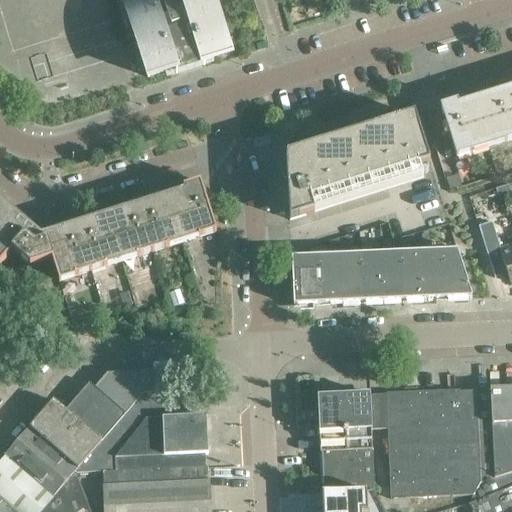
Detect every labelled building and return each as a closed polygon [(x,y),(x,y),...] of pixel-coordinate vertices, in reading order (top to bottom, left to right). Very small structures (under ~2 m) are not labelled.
[(122,0),(147,77),(228,51),(212,0),(122,0)] [(455,101),(440,106),(456,157),(511,139),(511,93),(458,110),(455,101)] [(296,165),(286,168),(289,221),(387,190),(410,183),(423,179),(422,178),(421,173),(419,167),(429,164),(414,116),(399,120),(395,122),(380,126),(375,128),(360,133),(355,134),(340,139),(335,140),(320,145),(315,147),(293,154),(296,165)] [(458,175),(446,179),(449,190),(461,187),(458,175)] [(0,264),(11,252),(29,268),(51,261),(58,284),(215,234),(198,183),(182,189),(185,197),(34,246),(24,237),(27,233),(0,209),(0,264)] [(508,185),(501,187),(505,199),(511,197),(508,185)] [(505,199),(501,187),(495,189),(499,201),(505,199)] [(509,283),(511,282),(511,245),(500,249),(494,230),(480,235),(491,268),(503,264),(509,283)] [(471,299),(456,250),(316,258),(313,247),(291,254),(293,306),(471,299)] [(143,394),(171,392),(170,372),(106,375),(94,389),(125,415),(136,402),(143,394)] [(102,442),(125,415),(94,389),(88,384),(65,411),(102,442)] [(475,390),(476,393),(479,485),(511,474),(511,389),(490,390),(475,390)] [(173,418),(171,392),(143,394),(136,402),(125,415),(102,442),(77,471),(75,474),(205,468),(204,455),(207,455),(206,431),(205,416),(173,418)] [(476,393),(458,394),(458,392),(385,395),(385,396),(369,397),(371,431),(387,430),(389,500),(473,497),(479,485),(476,393)] [(181,410),(204,408),(204,394),(181,395),(181,410)] [(371,450),(371,431),(369,397),(369,395),(317,397),(319,453),(320,453),(359,451),(371,450)] [(102,442),(65,411),(54,402),(43,414),(42,413),(28,429),(77,471),(102,442)] [(3,458),(4,459),(52,500),(75,474),(77,471),(28,429),(3,458)] [(360,461),(359,451),(320,453),(322,480),(322,487),(337,486),(353,485),(354,492),(373,491),(371,461),(366,461),(360,461)] [(41,511),(52,500),(4,459),(0,463),(0,497),(17,511),(41,511)] [(209,511),(208,468),(205,468),(75,474),(90,511),(209,511)] [(52,500),(41,511),(90,511),(75,474),(52,500)] [(511,511),(511,474),(479,485),(473,497),(472,499),(468,506),(470,511),(511,511)] [(321,511),(382,511),(373,491),(354,492),(321,493),(321,511)] [(14,511),(0,499),(0,511),(14,511)]
